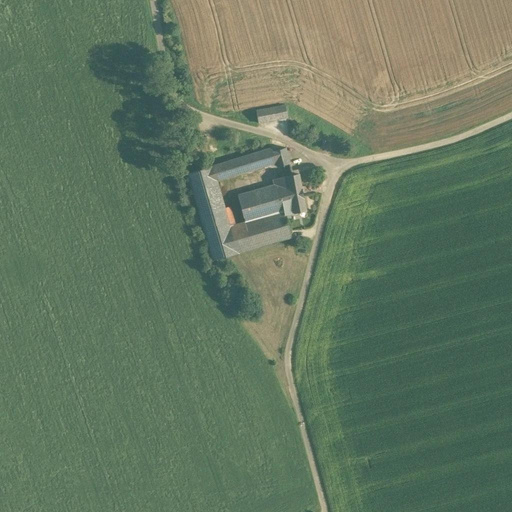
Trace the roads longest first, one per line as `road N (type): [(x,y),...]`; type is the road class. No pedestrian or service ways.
road 1 (track): [(325,511),(287,365),(332,169)]
road 2 (track): [(332,169),(264,132),(171,103),(153,0)]
road 3 (track): [(332,169),(452,141),(511,116)]
